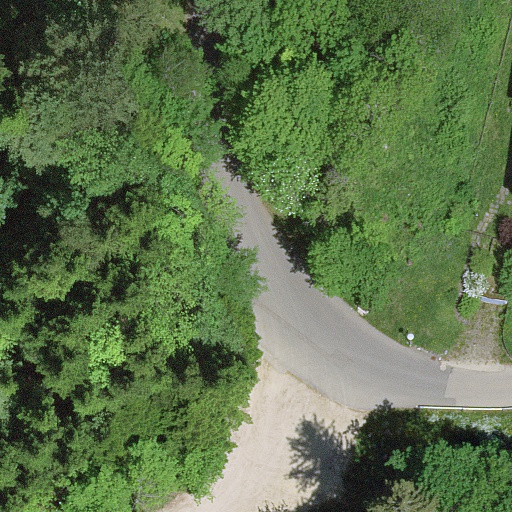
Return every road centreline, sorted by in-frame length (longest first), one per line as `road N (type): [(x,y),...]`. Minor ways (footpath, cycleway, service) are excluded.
road 1 (residential): [(211,0),(209,101),(222,168),(242,226),(314,331),(441,390),(511,391)]
road 2 (track): [(314,331),(252,455),(219,500),(198,511)]
